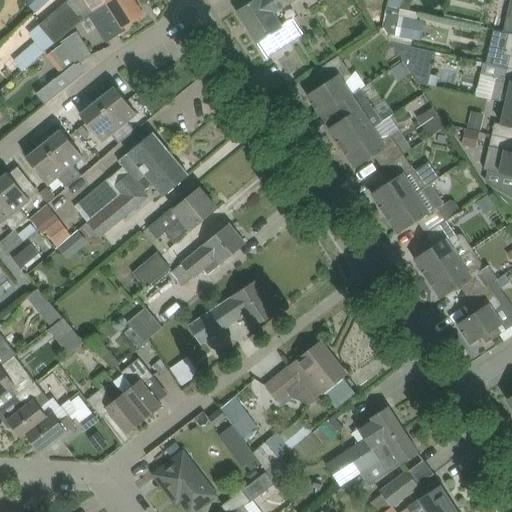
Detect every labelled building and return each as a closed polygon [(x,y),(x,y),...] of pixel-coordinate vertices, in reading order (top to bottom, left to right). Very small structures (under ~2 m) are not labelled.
[(24,0),(36,12),(49,0),(24,0)] [(81,20),(90,15),(108,3),(107,0),(88,0),(91,5),(79,12),(69,0),(40,24),(55,42),(81,20)] [(108,3),(90,15),(108,42),(127,30),(125,27),(144,15),(134,0),(107,0),(108,3)] [(276,11),(293,0),(255,0),(238,11),(258,43),(268,57),(302,35),(293,19),(284,25),(276,11)] [(389,34),(396,36),(400,15),(388,13),(385,28),(389,34)] [(417,20),(405,18),(402,36),(413,38),(417,20)] [(46,104),(65,89),(87,72),(81,65),(93,55),(90,51),(78,32),(61,43),(62,45),(51,53),(65,72),(37,93),(46,104)] [(492,51),(489,63),(508,67),(511,68),(511,32),(509,32),(504,54),(492,51)] [(445,57),(422,51),(411,48),(409,58),(419,60),(416,71),(440,77),(445,57)] [(327,82),(308,95),(321,115),(341,102),(353,94),(345,83),(352,75),(340,55),(318,69),(327,82)] [(481,73),(476,95),(492,99),(507,103),(507,102),(511,103),(511,68),(508,67),(505,78),(497,77),(481,73)] [(116,86),(98,100),(128,137),(136,130),(128,121),(137,114),(116,86)] [(349,114),(330,128),(342,147),(375,126),(383,121),(374,108),(367,96),(362,89),(353,94),(341,102),(349,114)] [(98,100),(81,115),(103,142),(113,134),(120,143),(128,137),(98,100)] [(495,122),(493,134),(511,138),(511,103),(507,102),(507,103),(502,124),(495,122)] [(416,115),(427,135),(445,126),(434,105),(416,115)] [(472,110),(469,127),(482,130),(485,113),(472,110)] [(375,126),(342,147),(356,168),(375,155),(383,167),(405,153),(392,133),(382,137),(375,126)] [(62,129),(45,144),(75,181),(82,175),(74,165),(84,156),(62,129)] [(466,130),(463,145),(477,148),(480,132),(466,130)] [(110,179),(77,206),(80,211),(89,221),(171,153),(154,132),(129,152),(119,160),(125,167),(131,174),(116,186),(110,179)] [(486,167),(485,169),(488,170),(501,172),(511,174),(511,138),(493,134),(488,155),(486,167)] [(45,144),(27,158),(49,185),(59,177),(68,187),(75,181),(45,144)] [(171,153),(89,221),(90,222),(98,233),(101,237),(147,200),(151,196),(146,190),(151,186),(150,185),(154,181),(155,183),(165,195),(190,175),(171,153)] [(392,180),(372,193),(385,212),(426,186),(413,166),(405,153),(383,167),(392,180)] [(9,173),(0,179),(0,197),(22,224),(22,225),(29,218),(28,217),(20,207),(30,200),(25,192),(10,174),(9,173)] [(426,186),(385,212),(399,233),(418,220),(426,233),(448,219),(440,207),(445,203),(444,202),(432,183),(427,187),(426,186)] [(41,192),(40,192),(48,202),(56,196),(48,186),(41,192)] [(173,208),(149,228),(158,238),(165,232),(174,243),(217,208),(201,188),(174,210),(173,208)] [(485,213),(496,206),(489,194),(478,201),(485,213)] [(0,197),(0,223),(5,220),(14,231),(22,225),(22,224),(0,197)] [(41,210),(31,218),(43,233),(45,231),(54,225),(41,210)] [(434,245),(415,258),(428,278),(460,257),(453,247),(461,238),(458,234),(448,219),(426,233),(434,245)] [(181,264),(170,273),(182,287),(192,279),(205,269),(209,274),(219,266),(246,243),(230,223),(181,264)] [(79,231),(72,237),(82,247),(89,241),(79,231)] [(32,243),(22,251),(30,261),(40,253),(32,243)] [(158,252),(134,272),(147,287),(170,267),(158,252)] [(460,257),(428,278),(441,298),(460,285),(468,298),(490,284),(496,280),(499,279),(489,265),(481,270),(480,268),(478,264),(467,268),(460,257)] [(506,274),(497,281),(501,287),(510,281),(506,274)] [(258,279),(189,325),(202,344),(245,315),(254,327),(279,311),(278,309),(277,310),(258,281),(259,281),(258,279)] [(477,311),(458,323),(471,344),(483,336),(487,343),(501,334),(503,333),(498,326),(503,323),(496,312),(503,304),(490,284),(468,298),(477,311)] [(40,287),(27,297),(37,308),(49,298),(40,287)] [(147,307),(128,322),(145,342),(163,326),(147,307)] [(65,317),(50,329),(55,335),(70,323),(65,317)] [(0,368),(3,366),(16,356),(18,355),(0,331),(0,368)] [(96,333),(89,340),(113,368),(121,362),(96,333)] [(321,342),(267,385),(280,403),(290,394),(292,397),(294,398),(309,404),(315,399),(316,398),(324,392),(343,376),(347,374),(321,342)] [(80,355),(86,349),(82,344),(76,350),(80,355)] [(3,366),(0,368),(0,395),(10,388),(17,397),(36,382),(22,365),(16,356),(3,366)] [(184,360),(171,368),(182,385),(199,374),(188,357),(184,360)] [(124,374),(114,381),(124,393),(145,420),(163,406),(160,401),(146,385),(145,383),(154,376),(140,358),(122,372),(124,374)] [(162,358),(154,364),(161,374),(169,368),(162,358)] [(342,400),(355,390),(345,378),(333,388),(342,400)] [(24,407),(8,420),(22,437),(23,437),(27,434),(52,414),(51,413),(45,405),(50,401),(36,382),(17,397),(24,407)] [(104,387),(88,400),(102,417),(110,411),(112,413),(128,433),(145,420),(124,393),(115,401),(104,387)] [(233,424),(248,413),(236,396),(221,409),(227,417),(233,424)] [(365,438),(327,463),(341,484),(348,480),(359,472),(352,461),(403,427),(389,406),(357,427),(363,436),(365,438)] [(221,409),(210,418),(216,426),(227,417),(221,409)] [(52,414),(27,434),(40,451),(76,424),(73,419),(69,415),(63,420),(56,411),(55,410),(51,413),(52,414)] [(94,413),(81,423),(87,431),(100,421),(94,413)] [(259,447),(254,452),(257,457),(267,470),(280,459),(312,432),(300,418),(280,435),(278,432),(266,442),(259,447)] [(403,427),(352,461),(359,472),(373,463),(383,476),(419,452),(403,427)] [(245,441),(232,450),(244,466),(256,457),(245,441)] [(167,449),(174,459),(184,451),(177,442),(167,449)] [(184,451),(154,474),(171,496),(176,493),(189,511),(194,511),(217,495),(184,451)] [(392,482),(380,492),(392,507),(393,506),(404,498),(420,486),(408,470),(392,482)] [(268,471),(243,489),(252,501),(277,483),(268,471)] [(409,505),(407,507),(408,508),(410,511),(449,511),(456,508),(441,485),(409,505)]
